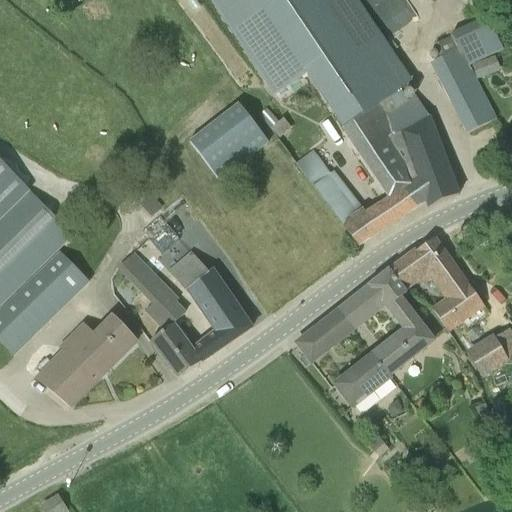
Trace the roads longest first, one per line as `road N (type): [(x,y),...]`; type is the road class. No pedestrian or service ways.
road 1 (tertiary): [(0,500),(221,373),(398,242),(511,192)]
road 2 (track): [(162,410),(47,419),(0,389)]
